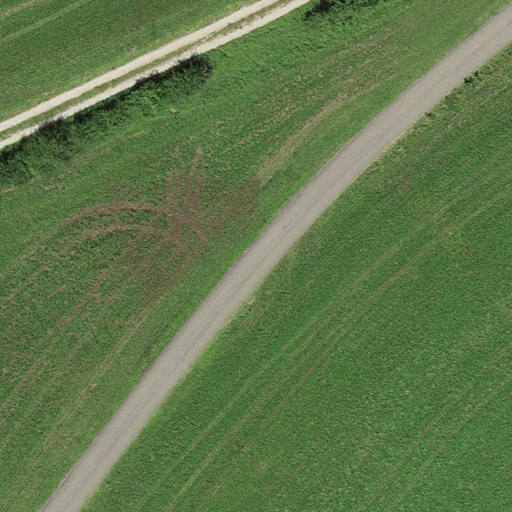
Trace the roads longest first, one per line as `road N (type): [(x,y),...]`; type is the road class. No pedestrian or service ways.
road 1 (track): [(58,511),(295,227),(427,88),(511,22)]
road 2 (track): [(0,137),(287,0)]
